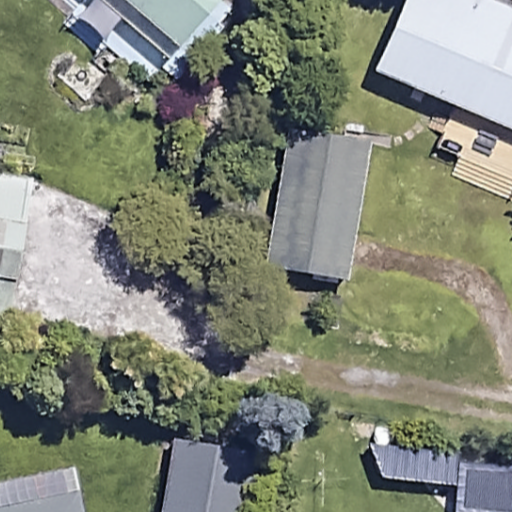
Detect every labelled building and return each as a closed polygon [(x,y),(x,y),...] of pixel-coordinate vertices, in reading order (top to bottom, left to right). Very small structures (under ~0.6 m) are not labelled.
[(270,0),(132,0),(205,68),(270,0)] [(511,7),(496,0),(429,0),(393,81),(511,134),(511,7)] [(370,145),(297,132),(275,265),(348,278),(370,145)] [(76,188),(0,175),(0,315),(54,324),(76,188)] [(511,511),(511,436),(469,432),(460,511),(511,511)] [(246,511),(252,447),(173,439),(166,511),(246,511)] [(0,484),(0,511),(102,511),(89,461),(0,484)]
